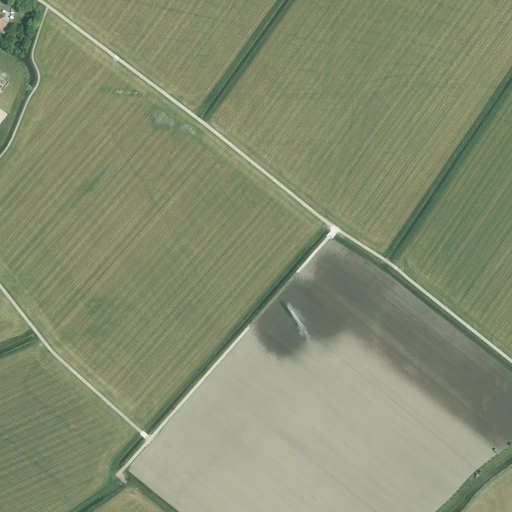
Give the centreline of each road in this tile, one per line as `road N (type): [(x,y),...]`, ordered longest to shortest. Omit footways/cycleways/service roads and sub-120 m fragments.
road 1 (track): [(511,361),(39,0)]
road 2 (track): [(125,481),(117,474),(336,228)]
road 3 (track): [(149,439),(48,347),(0,286)]
road 4 (track): [(47,5),(32,53),(36,86),(0,156)]
